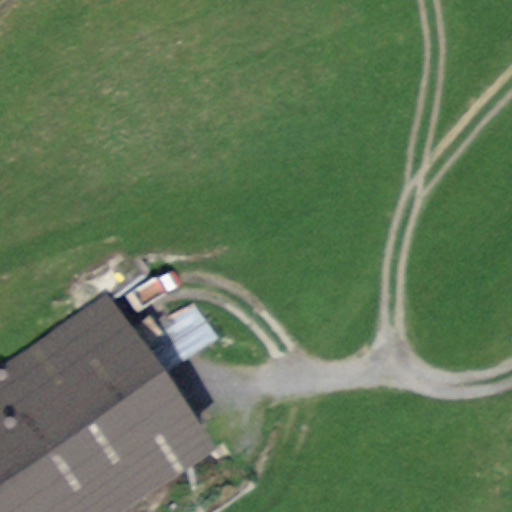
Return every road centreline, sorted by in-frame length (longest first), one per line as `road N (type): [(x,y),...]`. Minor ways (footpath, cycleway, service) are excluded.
road 1 (track): [(511,374),(453,387),(392,363),(392,276),(413,194),(511,82)]
road 2 (track): [(413,194),(435,55),(426,0)]
road 3 (track): [(392,363),(199,382)]
road 4 (track): [(289,379),(277,342),(241,303),(202,285),(147,297)]
road 5 (track): [(246,511),(266,498),(293,457),(307,376)]
